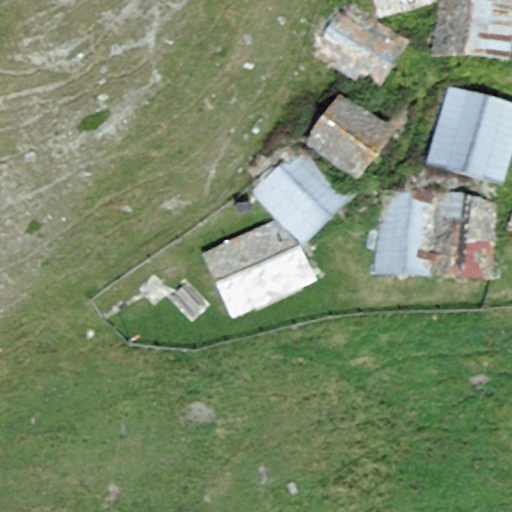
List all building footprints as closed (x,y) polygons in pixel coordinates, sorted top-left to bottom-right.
[(426,0),(371,0),(376,17),(427,4),(426,0)] [(511,0),(441,0),(435,60),(505,67),(511,0)] [(341,2),(307,59),(371,97),(405,40),(341,2)] [(511,138),(511,111),(444,94),(425,166),(500,185),(511,138)] [(388,130),(335,96),(300,150),(353,184),(388,130)] [(339,205),(294,158),(249,200),(272,225),(293,248),(339,205)] [(432,202),(379,198),(373,279),(427,282),(432,202)] [(492,206),(432,202),(427,282),(486,287),(492,206)] [(272,225),(196,259),(222,310),(306,284),(293,248),(272,225)]
